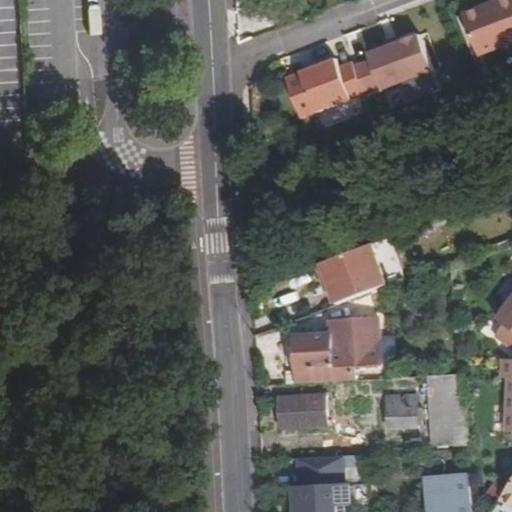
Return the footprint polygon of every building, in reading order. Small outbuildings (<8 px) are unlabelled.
[(478,60),(511,46),(511,0),(507,0),(494,6),(495,8),(483,13),(482,10),(462,18),(478,60)] [(355,72),(366,100),(380,95),(380,96),(431,76),(417,41),(396,49),(385,54),(383,49),(365,56),(369,66),(355,72)] [(395,44),(383,49),(385,54),(396,49),(395,44)] [(302,125),(366,100),(355,72),(353,69),(341,73),(338,65),(287,85),(302,125)] [(376,290),(360,248),(323,262),(334,291),(338,290),(342,303),(367,293),(376,290)] [(374,311),(367,293),(342,303),(328,308),(335,326),(374,311)] [(511,303),(499,322),(511,330),(511,303)] [(297,371),(297,383),(355,380),(354,368),(382,367),(380,342),(332,345),(332,333),(296,335),(297,371)] [(511,360),(500,361),(499,380),(507,381),(505,437),(511,436),(511,360)] [(287,383),(297,383),(297,371),(287,372),(287,383)] [(460,375),(434,376),(438,451),(465,450),(460,375)] [(331,395),(280,397),(280,416),(288,416),(289,426),(332,425),(331,395)] [(416,396),(389,397),(391,428),(416,426),(416,396)] [(470,511),(465,450),(438,451),(440,478),(426,479),(428,511),(470,511)] [(298,487),(299,511),(344,511),(344,502),(350,502),(350,484),(298,487)] [(511,484),(501,500),(511,507),(511,484)]
